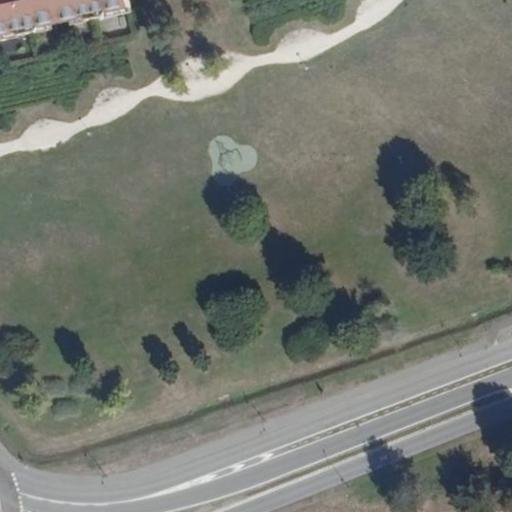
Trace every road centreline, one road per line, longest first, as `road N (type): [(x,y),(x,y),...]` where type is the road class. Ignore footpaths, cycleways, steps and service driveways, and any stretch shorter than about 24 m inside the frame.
road 1 (secondary): [(511,352),(121,501)]
road 2 (residential): [(511,382),(491,382),(217,488),(121,501)]
road 3 (secondary): [(247,511),(511,404)]
road 4 (secondary): [(121,501),(67,503),(0,489)]
